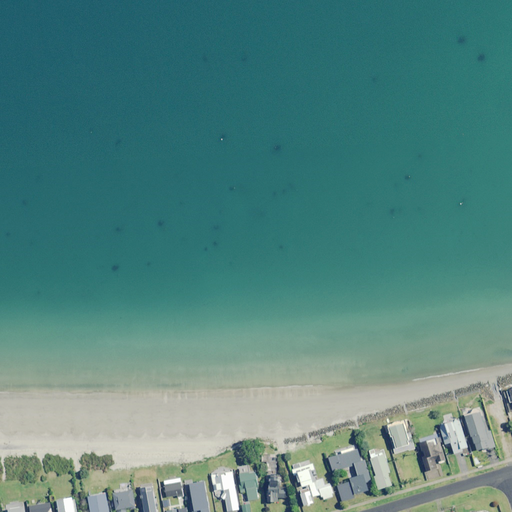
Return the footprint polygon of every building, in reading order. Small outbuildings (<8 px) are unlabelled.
[(486,432),(481,412),(463,417),(471,445),(475,444),(477,452),(495,447),(490,431),(486,432)] [(467,448),(459,420),(439,426),(445,445),(451,443),(454,454),(463,452),(462,449),(467,448)] [(404,424),(390,429),(396,449),(411,444),(404,424)] [(445,462),(438,438),(420,443),(423,453),(421,453),(426,472),(439,468),(438,464),(445,462)] [(390,473),(382,448),(369,453),(376,476),(374,477),(378,490),(392,486),(388,473),(390,473)] [(350,479),(355,495),(369,491),(367,483),(371,481),(365,461),(361,462),(358,450),(329,458),(333,472),(355,465),(358,476),(350,479)] [(298,483),(301,482),(302,487),(313,484),(312,478),(317,477),(314,469),(312,463),(292,470),(294,478),(296,477),(298,483)] [(239,510),(232,472),(211,476),(214,492),(224,490),(228,511),(239,510)] [(258,486),(256,472),(240,474),(242,493),(247,492),(248,501),(258,500),(256,486),(258,486)] [(280,475),(268,476),(269,491),(267,491),(267,503),(278,502),(278,499),(286,498),(286,490),(280,490),(280,475)] [(325,486),(323,479),(318,480),(319,484),(310,486),(314,497),(321,494),(323,500),(334,496),(330,484),(325,486)] [(209,511),(205,482),(190,484),(194,507),(192,508),(192,511),(209,511)] [(350,482),(337,486),(342,503),(355,499),(350,482)] [(183,497),(181,483),(165,485),(167,498),(177,496),(178,498),(183,497)] [(156,504),(152,485),(140,487),(144,506),(156,504)] [(136,507),(132,490),(113,494),(116,511),(127,511),(126,509),(136,507)] [(314,504),(311,491),(301,494),(304,506),(314,504)] [(109,511),(106,493),(88,497),(90,511),(109,511)] [(76,511),(74,498),(55,502),(57,511),(76,511)] [(52,511),(51,503),(30,506),(30,511),(52,511)]
